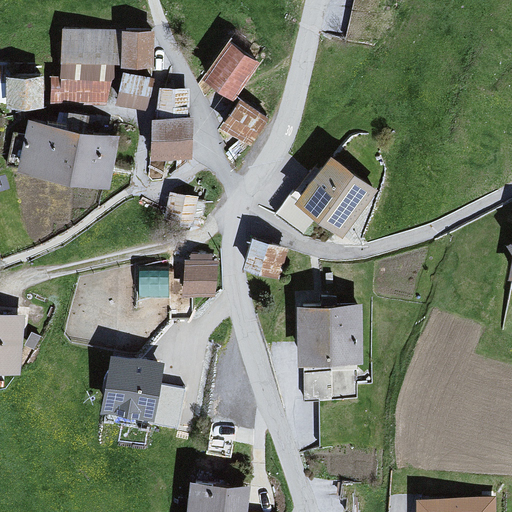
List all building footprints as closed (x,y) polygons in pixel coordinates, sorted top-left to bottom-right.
[(160,35),(129,33),(127,66),(158,68),(160,35)] [(123,36),(65,34),(64,80),(122,82),(123,36)] [(235,42),(208,77),(237,100),(264,65),(235,42)] [(155,84),(126,77),(120,102),(149,110),(155,84)] [(48,79),(14,79),(14,111),(49,111),(48,79)] [(191,92),(163,91),(162,122),(190,123),(191,92)] [(246,100),(225,129),(253,148),(273,119),(246,100)] [(90,124),(91,108),(72,107),(71,122),(90,124)] [(124,139),(37,123),(28,175),(114,191),(124,139)] [(159,123),(158,159),(195,161),(197,125),(159,123)] [(337,160),(307,202),(351,233),(381,191),(337,160)] [(284,182),(264,203),(285,223),(305,202),(284,182)] [(197,199),(171,195),(167,221),(193,225),(197,199)] [(289,248),(257,240),(250,270),(281,278),(289,248)] [(222,263),(188,260),(185,297),(219,300),(222,263)] [(365,307),(303,308),(304,362),(367,360),(365,307)] [(28,314),(0,312),(0,372),(25,373),(28,314)] [(162,368),(113,359),(103,416),(152,425),(162,368)] [(354,374),(309,375),(310,402),(355,400),(354,374)] [(254,511),(256,488),(195,483),(193,511),(254,511)] [(498,511),(498,499),(421,502),(421,511),(498,511)]
